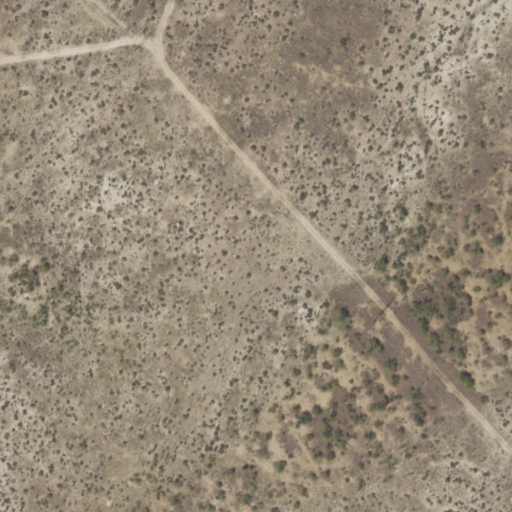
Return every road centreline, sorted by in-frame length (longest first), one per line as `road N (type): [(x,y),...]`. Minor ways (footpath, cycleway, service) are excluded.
road 1 (track): [(511,448),(158,59),(172,0)]
road 2 (track): [(158,59),(134,39),(0,59)]
